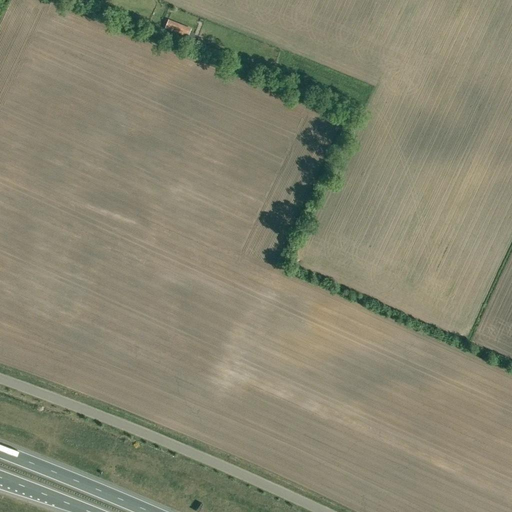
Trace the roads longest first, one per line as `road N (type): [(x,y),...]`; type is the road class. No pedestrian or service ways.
road 1 (unclassified): [(325,511),(0,379)]
road 2 (trunk): [(148,511),(0,451)]
